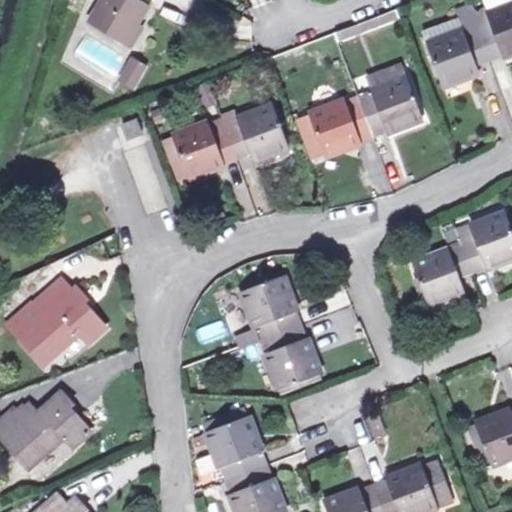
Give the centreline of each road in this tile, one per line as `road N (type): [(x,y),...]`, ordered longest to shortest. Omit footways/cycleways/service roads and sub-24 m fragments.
road 1 (residential): [(344,217),(214,249),(160,283),(150,318),(169,511)]
road 2 (residential): [(511,147),(458,179),(344,217)]
road 3 (residential): [(344,217),(394,373)]
